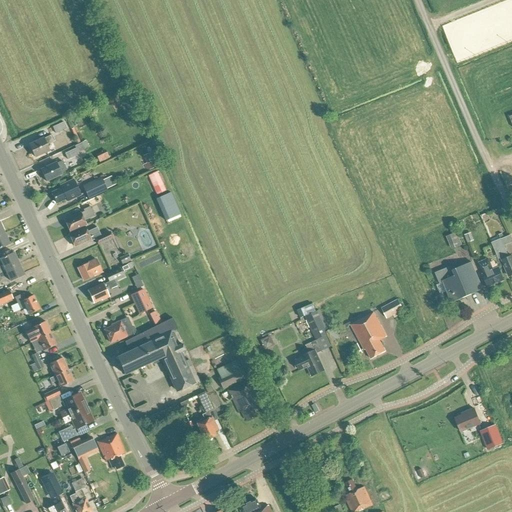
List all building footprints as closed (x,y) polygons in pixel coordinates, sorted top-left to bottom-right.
[(55,133),(66,129),(63,122),(52,127),(55,133)] [(46,145),(53,142),(50,136),(43,139),(43,138),(29,145),(35,157),(48,151),(46,145)] [(67,159),(78,154),(78,153),(85,150),(85,149),(82,142),(75,146),(75,148),(64,153),(67,159)] [(146,170),(163,162),(156,148),(143,154),(146,161),(143,163),(146,170)] [(99,161),(109,156),(106,150),(97,155),(99,161)] [(60,173),(66,170),(62,161),(56,164),(55,163),(40,169),(46,182),(61,175),(60,173)] [(158,169),(148,173),(156,193),(167,188),(158,169)] [(88,199),(107,191),(101,178),(82,186),(88,199)] [(67,201),(80,195),(72,180),(59,186),(61,188),(51,193),(57,204),(66,199),(67,201)] [(173,195),(171,189),(163,192),(165,199),(173,195)] [(80,213),(64,221),(70,232),(86,225),(83,220),(93,215),(90,207),(83,210),(84,212),(80,213)] [(156,219),(159,224),(166,220),(163,215),(156,219)] [(87,232),(85,227),(69,235),(74,247),(90,239),(100,235),(96,228),(87,232)] [(109,232),(95,239),(98,244),(112,238),(109,232)] [(462,245),(457,232),(448,236),(453,249),(462,245)] [(0,234),(0,248),(9,244),(4,233),(0,234)] [(509,277),(511,275),(511,255),(508,258),(505,252),(506,252),(501,239),(500,239),(491,243),(498,259),(500,258),(501,261),(505,270),(506,270),(509,277)] [(5,270),(18,264),(13,253),(0,258),(0,259),(2,265),(5,270)] [(130,260),(127,255),(119,259),(121,264),(130,260)] [(83,281),(102,272),(96,259),(77,268),(83,281)] [(488,259),(478,263),(483,274),(482,275),(488,287),(504,280),(498,268),(493,270),(489,261),(488,259)] [(453,270),(451,267),(435,273),(440,284),(436,286),(439,294),(447,291),(451,303),(482,289),(471,262),(453,270)] [(5,270),(7,274),(10,281),(23,275),(18,264),(5,270)] [(107,283),(88,291),(93,302),(103,298),(103,299),(110,296),(107,290),(116,286),(113,279),(122,275),(119,269),(106,275),(109,282),(107,283)] [(139,273),(133,275),(136,286),(142,284),(139,273)] [(131,296),(139,314),(152,308),(143,290),(131,296)] [(0,303),(11,299),(7,291),(0,293),(0,303)] [(28,314),(39,309),(33,296),(25,299),(22,294),(14,297),(17,303),(21,302),(24,308),(25,308),(28,314)] [(387,319),(403,310),(397,300),(382,308),(387,319)] [(313,304),(297,311),(301,319),(305,317),(316,312),(313,304)] [(149,312),(154,323),(161,319),(156,309),(149,312)] [(305,317),(316,340),(327,335),(316,312),(305,317)] [(379,340),(386,337),(374,313),(350,325),(363,348),(364,350),(366,349),(371,359),(385,351),(379,340)] [(120,321),(119,321),(111,325),(111,326),(104,330),(110,343),(118,339),(118,340),(127,336),(134,333),(133,332),(134,330),(133,327),(131,327),(127,318),(120,321)] [(159,362),(163,360),(177,391),(193,383),(198,381),(188,359),(183,362),(179,352),(184,350),(182,344),(179,346),(172,331),(177,329),(172,318),(124,342),(129,352),(117,357),(125,375),(158,359),(159,362)] [(30,343),(37,339),(50,333),(45,322),(32,328),(32,329),(25,332),(30,343)] [(50,333),(37,339),(43,351),(56,345),(50,333)] [(272,345),(269,337),(261,340),(264,349),(272,345)] [(316,354),(322,351),(317,340),(306,345),(310,353),(303,357),(295,361),(300,371),(308,367),(312,376),(324,370),(316,354)] [(34,363),(40,360),(37,353),(31,356),(34,363)] [(54,376),(67,369),(62,358),(49,364),(54,376)] [(40,360),(34,363),(30,365),(33,372),(43,367),(40,360)] [(246,378),(241,367),(217,378),(222,389),(246,378)] [(67,369),(54,376),(59,387),(73,381),(67,369)] [(251,406),(258,403),(248,382),(228,391),(238,412),(241,411),(244,419),(245,418),(247,421),(256,417),(251,406)] [(45,402),(49,401),(57,397),(58,396),(60,395),(57,388),(42,395),(45,402)] [(204,420),(196,424),(204,440),(215,435),(214,432),(217,431),(210,415),(209,412),(213,410),(208,398),(204,392),(197,395),(200,402),(205,413),(202,415),(204,418),(204,420)] [(60,413),(62,418),(85,407),(79,393),(63,401),(67,410),(60,413)] [(57,397),(49,401),(53,410),(61,406),(59,403),(61,402),(58,396),(57,397)] [(85,407),(62,418),(64,423),(72,420),(76,428),(92,421),(85,407)] [(461,432),(480,424),(474,409),(466,412),(466,414),(455,419),(461,432)] [(488,450),(503,444),(496,425),(481,431),(488,450)] [(63,441),(77,436),(74,429),(72,430),(70,426),(58,432),(63,441)] [(119,456),(125,453),(116,433),(97,442),(105,462),(108,460),(112,468),(114,467),(115,470),(124,466),(119,456)] [(84,440),(71,446),(76,457),(77,459),(96,450),(90,437),(84,440)] [(60,456),(69,452),(65,443),(56,447),(60,456)] [(93,461),(99,458),(97,453),(78,461),(80,466),(92,460),(93,461)] [(34,500),(18,469),(10,474),(25,504),(34,500)] [(53,497),(62,493),(53,474),(41,479),(48,494),(51,493),(53,497)] [(0,494),(8,491),(7,489),(9,488),(3,477),(0,478),(0,494)] [(81,479),(71,484),(76,494),(69,496),(73,504),(76,511),(91,511),(87,503),(81,490),(85,487),(81,479)] [(351,511),(358,511),(373,505),(364,487),(357,490),(353,480),(344,484),(346,486),(343,487),(347,495),(344,496),(351,511)] [(8,494),(2,496),(4,504),(11,503),(8,494)] [(271,511),(269,505),(261,509),(257,499),(241,507),(243,511),(271,511)] [(48,511),(62,511),(63,511),(65,511),(60,502),(47,509),(48,511)]
